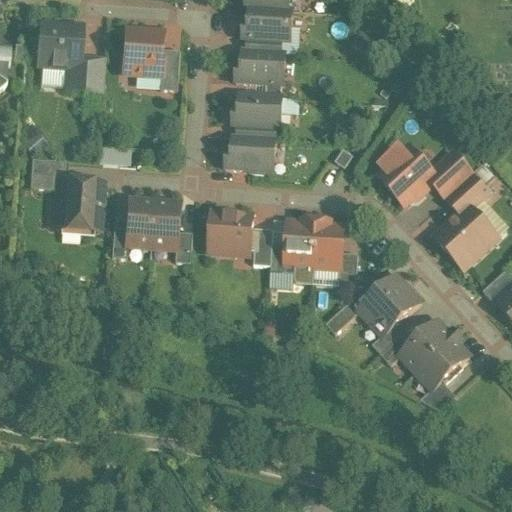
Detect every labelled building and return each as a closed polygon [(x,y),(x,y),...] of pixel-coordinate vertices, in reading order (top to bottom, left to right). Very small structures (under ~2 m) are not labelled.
[(246,0),(246,13),(250,13),(289,16),(289,0),(246,0)] [(293,16),(250,13),(249,27),(244,27),(243,44),(286,47),(287,32),(292,32),(293,16)] [(81,32),(41,29),(40,54),(38,55),(37,66),(42,72),(54,73),(59,69),(69,70),(79,70),(79,64),(81,32)] [(165,37),(126,35),(124,74),(137,75),(142,80),(161,81),(162,81),(164,54),(165,37)] [(281,47),(246,45),(246,56),(281,59),(281,47)] [(26,51),(15,50),(14,66),(25,67),(26,51)] [(0,95),(3,94),(6,91),(6,90),(7,71),(9,72),(11,53),(0,51),(0,95)] [(181,55),(164,54),(162,81),(161,81),(160,94),(178,95),(181,55)] [(246,56),(243,56),(242,70),(237,70),(236,87),(267,90),(279,90),(279,89),(280,75),(285,75),(286,59),(281,59),(246,56)] [(105,66),(79,64),(79,70),(69,70),(67,96),(103,98),(105,66)] [(279,90),(267,90),(266,101),(281,102),(282,89),(279,89),(279,90)] [(266,101),(240,100),(239,114),(234,113),(233,131),(239,131),(276,134),(277,118),(282,119),(283,103),(281,102),(266,101)] [(276,134),(239,131),(238,143),(275,146),(276,134)] [(238,143),(233,143),(232,157),(227,157),(226,174),(251,176),(251,179),(264,179),(264,177),(269,177),(270,161),(275,162),(276,146),(275,146),(238,143)] [(128,169),(129,153),(98,153),(98,169),(128,169)] [(408,153),(396,165),(396,169),(380,183),(405,211),(412,204),(417,204),(433,189),(437,185),(431,178),(408,153)] [(341,157),(336,167),(342,171),(348,162),(341,157)] [(473,180),(453,158),(431,178),(437,185),(433,189),(446,204),(473,180)] [(68,167),(32,165),(30,194),(58,196),(59,186),(67,186),(68,167)] [(473,180),(446,204),(461,220),(469,212),(472,215),(490,199),(473,180)] [(67,186),(59,186),(58,196),(57,218),(63,218),(61,236),(99,238),(100,221),(103,219),(103,208),(101,206),(103,188),(67,186)] [(152,252),(155,208),(129,206),(127,234),(126,251),(128,251),(152,252)] [(155,208),(152,252),(177,254),(179,254),(180,238),(182,209),(155,208)] [(461,220),(435,243),(464,274),(498,243),(472,215),(469,212),(461,220)] [(254,222),(212,219),(210,257),(237,259),(237,255),(255,256),(259,241),(259,235),(253,234),(254,222)] [(309,227),(289,226),(287,250),(286,271),(287,272),(296,272),(314,273),(317,226),(309,225),(309,227)] [(331,229),(329,230),(325,230),(325,227),(317,226),(314,273),(340,275),(342,275),(343,258),(345,230),(331,229)] [(127,234),(114,233),(112,263),(127,264),(128,251),(126,251),(127,234)] [(274,236),(259,235),(259,241),(255,256),(254,271),(272,272),(273,249),(274,236)] [(180,238),(179,254),(177,254),(176,268),(191,269),(194,239),(180,238)] [(287,250),(273,249),(272,272),(271,281),(280,281),(287,275),(287,272),(286,271),(287,250)] [(359,259),(343,258),(342,275),(340,275),(339,283),(344,288),(357,289),(359,259)] [(314,273),(296,272),(295,285),(298,288),(313,289),(314,273)] [(511,281),(507,275),(483,296),(496,310),(497,309),(497,308),(511,293),(511,281)] [(397,281),(360,315),(383,341),(384,342),(393,334),(421,308),(397,281)] [(511,293),(497,308),(497,309),(510,323),(510,325),(511,327),(511,293)] [(347,310),(327,329),(336,340),(356,321),(347,310)] [(410,352),(401,360),(402,361),(432,394),(433,395),(443,387),(470,362),(458,349),(463,345),(454,335),(450,339),(438,326),(410,352)] [(393,334),(384,342),(383,341),(373,350),(382,360),(401,343),(393,334)] [(401,343),(382,360),(392,371),(402,361),(401,360),(410,352),(401,343)] [(443,387),(433,395),(432,394),(421,405),(441,417),(457,402),(443,387)]
